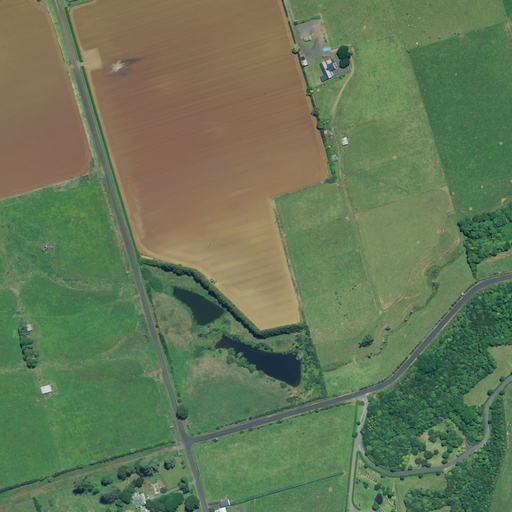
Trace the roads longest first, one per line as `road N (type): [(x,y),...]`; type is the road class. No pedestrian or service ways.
road 1 (unclassified): [(187,442),(55,0)]
road 2 (unclassified): [(511,277),(473,292),(387,383),(187,442)]
